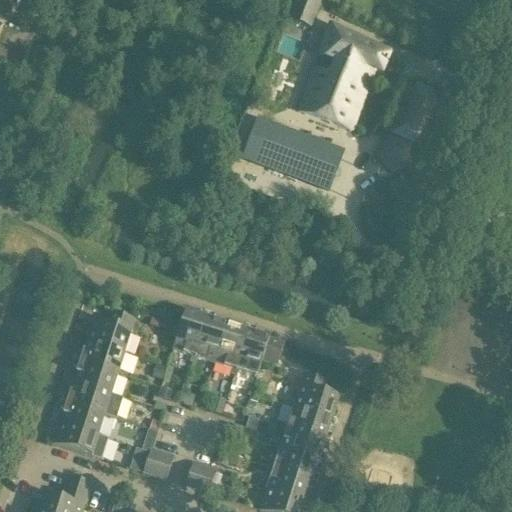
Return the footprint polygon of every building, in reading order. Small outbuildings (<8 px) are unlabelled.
[(294,0),(286,21),(309,30),(316,10),(320,0),(294,0)] [(349,134),(372,73),(380,76),(388,55),(328,28),(297,114),(349,134)] [(436,99),(416,87),(389,134),(423,150),(437,127),(425,120),(436,99)] [(342,154),(256,121),(241,160),(327,193),(342,154)] [(405,176),(417,148),(387,135),(375,163),(405,176)] [(191,364),(206,316),(199,313),(197,319),(183,314),(171,353),(189,359),(188,363),(191,364)] [(92,323),(85,344),(123,356),(134,323),(109,316),(106,327),(92,323)] [(213,366),(225,327),(211,323),(213,318),(206,316),(191,364),(194,365),(195,361),(213,366)] [(225,327),(213,366),(231,372),(229,377),(231,378),(247,329),(241,327),(239,332),(225,327)] [(254,331),(247,329),(231,378),(234,379),(236,374),(255,380),(260,363),(275,368),(282,346),(253,336),(254,331)] [(118,374),(123,356),(85,344),(80,358),(76,356),(73,364),(121,379),(122,376),(118,374)] [(121,382),(121,379),(73,364),(71,370),(76,372),(72,385),(110,397),(116,380),(121,382)] [(302,377),(291,411),(330,423),(337,401),(323,397),(326,385),(302,377)] [(122,401),(110,397),(72,385),(67,399),(62,397),(60,404),(108,419),(115,422),(122,401)] [(181,397),(178,406),(189,410),(192,400),(181,397)] [(210,415),(219,418),(223,404),(214,401),(210,415)] [(107,423),(108,419),(60,404),(58,411),(63,413),(58,426),(97,439),(103,421),(107,423)] [(326,436),(330,423),(291,411),(285,428),(281,426),(280,429),(328,445),(331,437),(326,436)] [(107,442),(97,439),(58,426),(52,448),(100,463),(107,442)] [(239,432),(226,428),(223,440),(236,444),(239,432)] [(326,451),(328,445),(280,429),(278,433),(283,435),(278,451),(317,463),(321,449),(326,451)] [(152,448),(156,435),(146,432),(142,445),(152,448)] [(312,477),(317,463),(278,451),(272,469),(267,467),(266,470),(315,486),(317,479),(312,477)] [(153,480),(161,455),(149,452),(141,476),(153,480)] [(172,459),(161,455),(153,480),(165,484),(172,459)] [(225,469),(228,458),(218,455),(214,466),(225,469)] [(195,493),(203,469),(191,465),(183,489),(195,493)] [(214,473),(203,469),(195,493),(206,497),(214,473)] [(313,493),(315,486),(266,470),(265,473),(270,475),(264,493),(303,506),(308,491),(313,493)] [(65,480),(62,491),(87,499),(90,488),(65,480)] [(44,498),(40,511),(82,511),(83,510),(87,499),(62,491),(58,503),(44,498)] [(300,511),(303,506),(264,493),(257,511),(300,511)]
